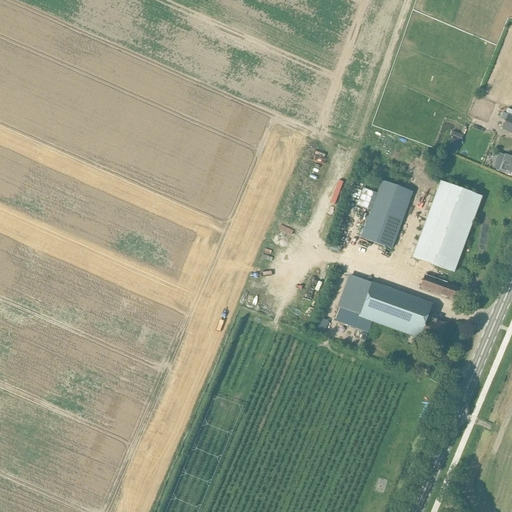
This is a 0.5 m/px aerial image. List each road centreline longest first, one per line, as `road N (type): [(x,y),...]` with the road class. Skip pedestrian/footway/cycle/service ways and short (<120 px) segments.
road 1 (secondary): [(415,511),(511,282)]
road 2 (track): [(348,263),(289,257),(239,299)]
